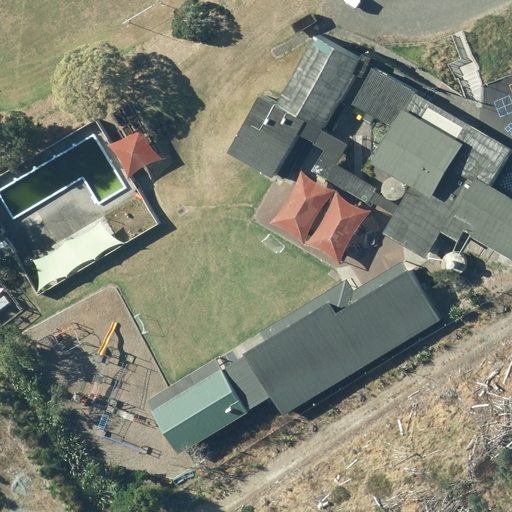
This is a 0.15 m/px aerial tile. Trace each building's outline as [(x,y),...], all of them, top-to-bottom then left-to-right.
[(301,82),(249,51),(203,126),(255,157),(301,82)] [(241,152),(192,122),(160,174),(210,204),(241,152)] [(402,172),(336,132),(303,185),(369,226),(402,172)] [(34,150),(0,169),(0,213),(12,206),(29,236),(69,214),(34,150)] [(305,242),(230,197),(197,251),(272,296),(305,242)] [(478,238),(415,199),(388,243),(451,282),(478,238)] [(351,292),(318,273),(282,333),(314,352),(351,292)]
